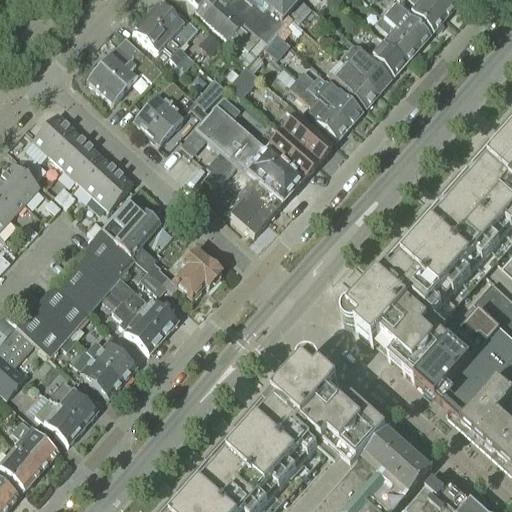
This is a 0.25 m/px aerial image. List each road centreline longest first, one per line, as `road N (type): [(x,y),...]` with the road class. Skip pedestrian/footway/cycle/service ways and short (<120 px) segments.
road 1 (residential): [(511,52),(285,306)]
road 2 (residential): [(285,306),(43,83)]
road 3 (residential): [(511,511),(285,306)]
road 4 (residential): [(285,306),(102,511)]
